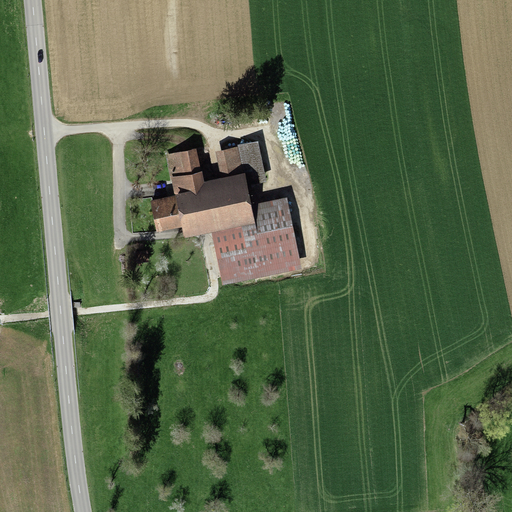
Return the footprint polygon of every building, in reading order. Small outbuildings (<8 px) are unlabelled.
[(231,148),(237,172),(240,188),(260,178),(253,143),(231,148)] [(164,154),(169,176),(197,169),(193,148),(164,154)] [(218,176),(237,172),(231,148),(213,152),(218,176)] [(197,169),(169,176),(173,195),(180,226),(182,235),(210,228),(248,220),(243,202),(240,188),(237,172),(218,176),(200,180),(197,169)] [(248,220),(210,228),(221,277),(295,260),(280,194),(243,202),(248,220)] [(156,232),(180,226),(173,195),(149,201),(156,232)]
